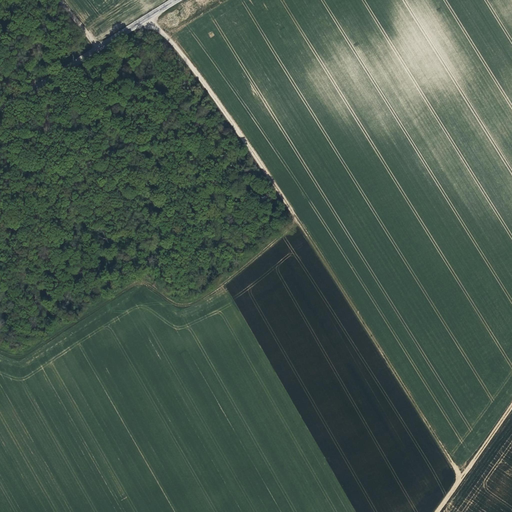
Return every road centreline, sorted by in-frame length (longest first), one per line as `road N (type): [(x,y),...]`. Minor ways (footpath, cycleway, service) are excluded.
road 1 (track): [(464,476),(147,16)]
road 2 (unclassified): [(175,0),(0,105)]
road 3 (track): [(511,410),(438,511)]
